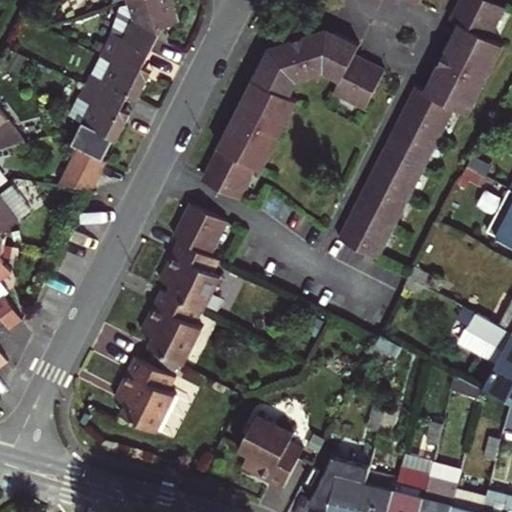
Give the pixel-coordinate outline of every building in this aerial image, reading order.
[(143,0),(113,0),(117,9),(130,5),(143,0)] [(124,41),(152,55),(162,34),(161,31),(181,24),(172,0),(143,0),(130,5),(136,21),(124,41)] [(350,232),(344,243),(384,264),(462,113),(473,119),(509,50),(497,43),(511,13),(498,6),(501,0),(467,0),(462,12),(456,23),(465,28),(447,64),(430,97),(421,92),(410,113),(394,145),(380,173),(364,205),(350,232)] [(266,69),(261,79),(241,118),(226,147),(217,165),(209,180),(250,201),(266,167),(272,170),(307,101),(301,98),(305,90),(336,81),(343,85),(337,98),(371,116),(391,77),(365,64),(357,60),(363,48),(338,35),(327,39),(324,33),(281,47),(282,53),(272,56),(266,69)] [(113,64),(103,83),(132,97),(141,101),(156,71),(147,66),(152,55),(124,41),(113,35),(102,58),(113,64)] [(119,142),(129,122),(134,113),(126,109),(132,97),(103,83),(92,78),(81,99),(80,98),(71,116),(85,124),(74,147),(80,150),(105,163),(116,140),(119,142)] [(0,152),(26,145),(0,109),(0,152)] [(80,150),(58,187),(87,191),(94,189),(108,165),(105,163),(80,150)] [(472,173),(489,182),(494,173),(477,164),(472,173)] [(483,192),(489,182),(472,173),(466,184),(483,192)] [(30,215),(8,186),(0,192),(0,244),(7,245),(7,238),(5,235),(30,215)] [(182,234),(188,237),(221,255),(239,221),(199,200),(190,217),(182,234)] [(511,248),(511,200),(492,238),(511,248)] [(226,272),(232,260),(221,255),(188,237),(167,278),(179,284),(175,292),(215,313),(233,276),(226,272)] [(6,254),(7,245),(0,244),(0,316),(11,330),(24,320),(6,298),(10,294),(2,283),(13,274),(2,258),(6,254)] [(436,283),(419,274),(413,284),(431,294),(436,283)] [(426,303),(431,294),(413,284),(408,294),(426,303)] [(168,288),(167,290),(214,315),(215,313),(175,292),(168,288)] [(155,343),(196,365),(216,329),(208,325),(214,315),(167,290),(147,330),(158,336),(155,343)] [(511,337),(468,314),(463,323),(473,330),(471,334),(508,355),(486,395),(487,396),(511,408),(511,337)] [(0,371),(11,363),(0,348),(0,371)] [(189,379),(141,354),(134,368),(120,395),(132,401),(128,409),(172,431),(191,396),(183,391),(189,379)] [(456,395),(485,406),(487,396),(486,395),(459,381),(456,395)] [(384,435),(389,416),(379,414),(373,432),(384,435)] [(395,438),(400,419),(389,416),(384,435),(395,438)] [(298,436),(261,417),(241,455),(248,458),(241,472),(283,493),(307,450),(294,444),(298,436)] [(430,447),(441,450),(446,430),(436,428),(430,447)] [(453,453),(458,434),(446,430),(441,450),(453,453)] [(489,463),(499,466),(504,446),(494,443),(489,463)] [(362,511),(369,488),(375,468),(339,459),(314,506),(334,511),(333,511),(362,511)] [(424,511),(433,481),(434,477),(404,469),(397,495),(392,511),(424,511)] [(463,489),(433,481),(424,511),(457,511),(458,510),(463,489)] [(362,511),(392,511),(397,495),(369,488),(362,511)] [(511,511),(511,501),(491,497),(487,511),(511,511)]
